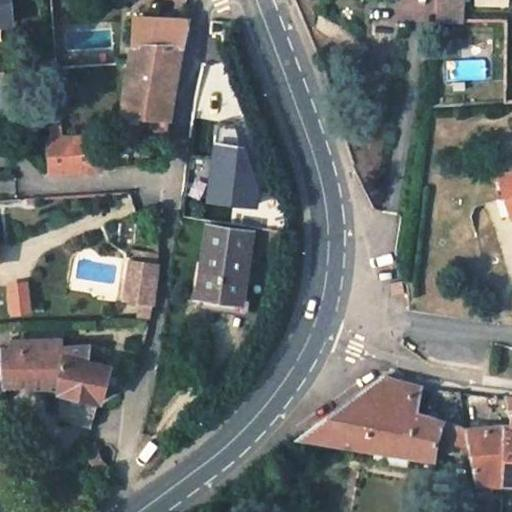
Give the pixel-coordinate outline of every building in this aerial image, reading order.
[(0,0),(0,24),(13,24),(11,0),(0,0)] [(463,0),(440,0),(439,17),(462,19),(463,0)] [(187,21),(136,19),(134,44),(123,111),(152,114),(170,116),(187,21)] [(151,130),(167,130),(170,116),(152,114),(151,130)] [(103,168),(100,136),(48,138),(48,147),(50,171),(103,168)] [(214,138),(205,198),(257,205),(260,190),(243,142),(214,138)] [(511,171),(499,176),(511,215),(511,214),(511,171)] [(253,228),(209,224),(199,293),(243,300),(253,228)] [(156,253),(132,249),(126,300),(139,302),(151,303),(156,253)] [(391,280),(392,294),(405,292),(404,279),(391,280)] [(137,317),(148,318),(151,303),(139,302),(137,317)] [(109,366),(87,362),(89,347),(61,347),(60,339),(10,341),(10,348),(0,347),(0,362),(2,384),(60,387),(59,420),(90,428),(97,405),(109,366)] [(441,456),(442,450),(453,453),(456,442),(470,446),(467,426),(413,410),(406,408),(413,384),(385,375),(300,436),(434,457),(435,455),(441,456)] [(413,410),(420,386),(413,384),(406,408),(413,410)] [(476,479),(511,481),(511,398),(505,399),(510,424),(505,424),(470,427),(467,426),(470,446),(473,457),(476,479)] [(453,453),(473,457),(470,446),(456,442),(453,453)] [(99,461),(92,445),(85,447),(95,467),(109,479),(111,473),(99,461)]
